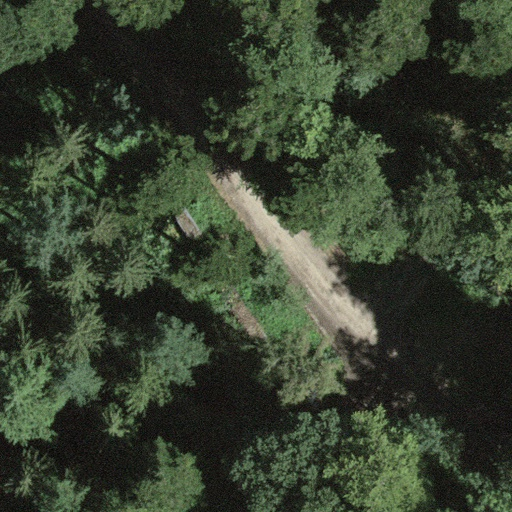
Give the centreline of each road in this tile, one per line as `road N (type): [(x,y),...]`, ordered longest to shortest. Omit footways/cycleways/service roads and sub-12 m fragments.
road 1 (track): [(511,498),(85,0)]
road 2 (track): [(511,283),(424,403),(316,511)]
